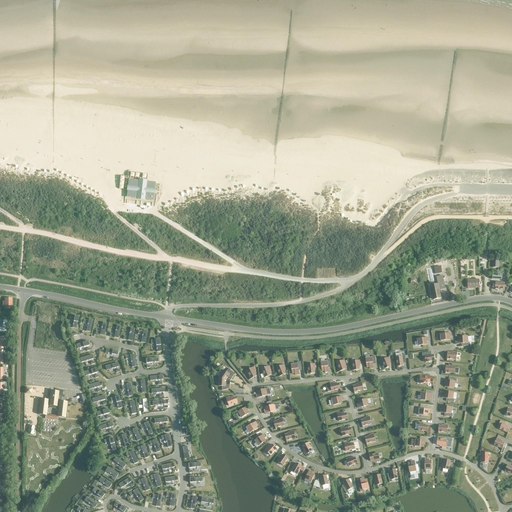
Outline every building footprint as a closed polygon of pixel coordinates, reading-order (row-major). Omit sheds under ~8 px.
[(127,191),(127,197),(137,198),(137,196),(141,197),(140,199),(144,200),(144,199),(152,200),(153,194),(154,194),(154,190),(153,190),(154,184),(146,183),(146,182),(138,181),(138,184),(131,183),(130,191),(127,191)] [(438,284),(431,286),(432,291),(434,300),(441,298),(439,290),(445,289),(442,276),(436,277),(438,284)] [(474,288),(479,288),(479,280),(467,280),(468,289),(474,288)] [(4,309),(12,309),(12,299),(4,299),(4,303),(3,303),(3,306),(4,306),(4,309)] [(468,343),(467,337),(458,338),(458,340),(457,340),(457,344),(463,344),(463,347),(470,346),(469,343),(468,343)] [(428,338),(417,339),(417,342),(415,342),(415,346),(418,345),(418,346),(427,345),(427,342),(428,342),(428,338)] [(429,352),(422,353),(422,357),(424,357),(425,363),(434,361),(433,355),(431,355),(431,353),(429,353),(429,352)] [(447,359),(456,360),(457,352),(453,352),(453,354),(447,353),(447,359)] [(395,354),(396,358),(397,367),(403,366),(403,362),(406,362),(405,355),(402,355),(401,353),(395,354)] [(369,355),(366,356),(366,359),(365,359),(367,368),(369,368),(369,369),(373,369),(373,363),(376,363),(375,356),(371,357),(371,358),(369,358),(369,355)] [(382,367),(383,369),(383,370),(390,367),(388,362),(390,361),(389,358),(381,360),(383,366),(382,367)] [(324,362),(324,359),(321,360),(321,362),(322,372),(325,371),(325,373),(329,372),(328,367),(331,366),(330,360),(326,360),(327,362),(324,362)] [(344,360),(337,363),(340,372),(345,370),(344,364),(345,364),(344,360)] [(360,360),(352,362),(353,371),(359,370),(359,365),(360,364),(360,360)] [(302,370),(301,362),(297,362),(297,364),(291,365),(292,374),(295,374),(295,375),(299,375),(298,371),(302,370)] [(315,374),(314,368),(316,368),(315,364),(307,365),(308,371),(307,371),(307,374),(307,375),(315,374)] [(276,368),(280,376),(286,374),(284,369),(285,369),(284,365),(276,368)] [(445,373),(454,374),(455,366),(451,365),(451,367),(446,367),(445,373)] [(261,369),(265,378),(271,375),(269,370),(270,370),(269,366),(261,369)] [(247,371),(251,379),(256,376),(254,372),(255,371),(254,367),(247,371)] [(219,378),(224,379),(226,376),(229,377),(229,376),(232,378),(234,375),(229,369),(226,372),(223,370),(219,378)] [(433,383),(432,377),(430,377),(429,375),(420,376),(420,384),(433,383)] [(224,379),(219,378),(218,386),(222,387),(222,391),(230,389),(230,385),(226,385),(226,384),(224,384),(224,379)] [(445,385),(445,387),(454,388),(457,388),(457,385),(455,384),(455,382),(456,382),(457,379),(450,378),(450,381),(444,380),(444,384),(445,385)] [(353,386),(355,394),(358,393),(357,392),(363,390),(361,382),(358,383),(358,385),(353,386)] [(330,386),(326,387),(328,392),(331,391),(340,389),(339,383),(334,385),(333,383),(330,384),(330,386)] [(257,394),(256,394),(257,398),(270,395),(269,389),(257,391),(257,394)] [(50,408),(51,408),(53,408),(56,409),(58,411),(57,416),(57,417),(65,418),(67,402),(61,402),(62,395),(63,390),(58,390),(57,392),(51,391),(50,400),(46,400),(40,399),(38,415),(46,416),(46,414),(47,410),(50,408)] [(443,394),(442,398),(448,399),(447,402),(454,403),(454,399),(456,399),(456,397),(456,394),(454,393),(444,392),(444,394),(443,394)] [(230,397),(226,398),(229,406),(235,404),(235,405),(238,404),(235,397),(230,399),(230,397)] [(332,399),(333,406),(342,404),(341,401),(343,401),(342,397),(332,399)] [(357,405),(358,408),(368,406),(368,403),(371,403),(370,399),(367,400),(367,399),(358,402),(359,404),(357,405)] [(265,414),(276,411),(275,410),(278,409),(277,405),(274,406),(274,405),(265,407),(266,410),(264,410),(265,414)] [(247,407),(245,408),(238,412),(238,413),(236,414),(236,415),(238,418),(239,419),(241,418),(249,413),(248,411),(249,410),(247,407)] [(443,407),(443,408),(442,409),(441,409),(440,413),(446,414),(446,417),(452,417),(453,414),(451,414),(452,408),(443,407)] [(340,413),(337,414),(339,421),(347,419),(346,413),(341,415),(340,413)] [(361,421),(362,427),(371,425),(369,417),(366,418),(366,419),(361,421)] [(279,421),(274,422),(275,428),(284,426),(282,418),(279,419),(279,421)] [(502,425),(500,430),(508,433),(510,428),(505,425),(506,424),(500,421),(499,424),(502,425)] [(153,433),(148,422),(144,423),(146,430),(146,431),(147,430),(149,435),(153,433)] [(249,423),(243,426),(246,431),(245,431),(247,434),(249,433),(257,429),(256,426),(257,426),(255,422),(250,425),(249,423)] [(427,432),(428,426),(423,425),(423,423),(419,423),(418,431),(427,432)] [(447,433),(448,425),(444,425),(444,426),(439,426),(438,432),(447,433)] [(141,439),(136,428),(132,429),(135,436),(135,437),(135,436),(137,441),(141,439)] [(344,428),(340,429),(342,436),(351,434),(350,428),(344,430),(344,428)] [(286,441),(295,439),(294,433),(293,431),(290,432),(290,434),(285,435),(286,441)] [(365,438),(366,444),(375,442),(373,434),(370,435),(370,437),(365,438)] [(257,436),(252,439),(254,442),(255,441),(256,443),(254,445),(256,447),(258,446),(266,441),(264,439),(266,438),(263,435),(259,438),(257,436)] [(500,441),(500,440),(497,438),(494,445),(502,449),(505,443),(500,441)] [(156,439),(152,441),(154,447),(154,448),(156,453),(160,451),(156,439)] [(437,439),(437,445),(442,446),(442,448),(445,448),(446,446),(450,447),(451,441),(446,441),(446,440),(437,439)] [(303,452),(305,455),(312,451),(308,443),(302,446),(305,451),(303,452)] [(352,452),(355,451),(353,443),(348,445),(348,443),(344,444),(346,452),(352,450),(352,452)] [(149,457),(144,445),(140,447),(143,453),(142,453),(143,454),(145,459),(149,457)] [(267,447),(264,450),(270,456),(277,449),(272,445),(268,449),(267,447)] [(138,462),(133,451),(129,453),(131,459),(132,460),(134,464),(138,462)] [(369,456),(370,462),(376,460),(376,462),(380,461),(378,453),(369,456)] [(482,459),(480,459),(480,463),(483,463),(483,466),(487,466),(487,463),(488,463),(488,453),(482,453),(482,459)] [(279,458),(277,461),(283,466),(288,458),(283,455),(280,459),(279,458)] [(126,465),(116,457),(113,461),(117,464),(118,464),(123,468),(126,465)] [(350,460),(349,458),(346,459),(349,467),(357,463),(355,458),(350,460)] [(441,465),(441,469),(443,469),(442,472),(447,473),(448,470),(450,461),(444,460),(443,465),(441,465)] [(411,463),(408,464),(410,473),(411,475),(414,475),(413,472),(416,472),(416,473),(419,472),(418,466),(415,467),(414,461),(410,462),(411,463)] [(292,467),(290,471),(297,474),(301,466),(296,463),(293,468),(292,467)] [(118,474),(107,468),(105,471),(110,474),(109,474),(110,475),(110,474),(116,477),(118,474)] [(387,476),(389,483),(392,482),(392,480),(398,479),(395,470),(389,471),(390,475),(387,476)] [(309,471),(305,480),(311,483),(314,475),(312,473),(313,472),(309,471)] [(321,481),(318,482),(318,483),(320,489),(323,488),(323,490),(329,488),(328,485),(327,479),(328,478),(328,476),(328,475),(320,477),(321,481)] [(374,482),(375,486),(382,484),(380,475),(374,477),(375,482),(374,482)] [(112,484),(101,477),(99,481),(103,484),(104,484),(109,488),(112,484)] [(127,484),(132,481),(129,478),(119,484),(121,488),(127,485),(128,484),(127,484)] [(150,490),(145,478),(141,480),(143,486),(143,487),(144,487),(146,491),(150,490)] [(351,482),(350,479),(343,483),(345,486),(342,488),(346,494),(349,493),(348,491),(353,488),(350,482),(351,482)] [(364,480),(364,479),(360,480),(361,485),(358,486),(360,492),(363,491),(363,490),(369,489),(367,480),(364,480)] [(104,495),(94,488),(92,491),(94,493),(95,493),(97,495),(102,498),(104,495)] [(143,500),(136,489),(133,491),(136,497),(137,498),(140,502),(143,500)] [(97,504),(87,497),(85,501),(87,502),(88,503),(90,504),(90,505),(95,508),(97,504)] [(124,511),(126,509),(116,502),(114,506),(116,507),(117,508),(119,509),(122,511),(124,511)]
